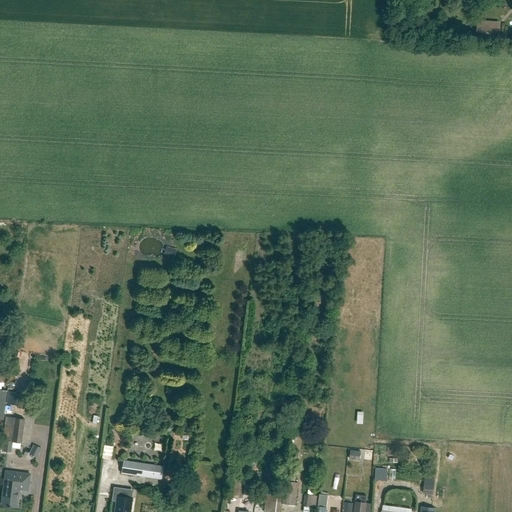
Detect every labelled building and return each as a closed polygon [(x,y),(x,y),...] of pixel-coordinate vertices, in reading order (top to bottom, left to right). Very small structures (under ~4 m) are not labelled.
[(486,38),(498,39),(499,28),(487,28),(486,38)] [(176,250),(169,248),(167,255),(173,257),(176,250)] [(22,443),(25,419),(5,417),(1,451),(11,452),(12,442),(22,443)] [(107,458),(110,446),(100,444),(98,457),(107,458)] [(40,449),(34,446),(31,452),(37,455),(40,449)] [(350,458),(359,459),(359,451),(350,450),(350,458)] [(370,462),(370,451),(362,451),(362,462),(370,462)] [(161,479),(163,466),(123,460),(121,474),(161,479)] [(250,474),(251,468),(244,466),(245,462),(234,460),(232,471),(250,474)] [(372,467),(372,480),(384,480),(384,467),(372,467)] [(6,469),(2,505),(18,507),(20,487),(29,488),(31,471),(6,469)] [(242,498),(244,480),(230,478),(228,496),(242,498)] [(433,480),(424,479),(423,493),(432,493),(433,480)] [(282,505),(295,506),(298,483),(285,482),(282,505)] [(130,511),(132,499),(128,498),(129,490),(114,488),(113,497),(117,497),(115,511),(130,511)] [(280,511),(281,502),(282,490),(267,488),(263,511),(280,511)] [(315,508),(317,496),(305,494),(303,506),(315,508)] [(365,503),(366,496),(356,495),(355,501),(354,501),(353,511),(370,511),(371,504),(366,503),(365,503)] [(344,503),(344,511),(351,511),(352,504),(344,503)]
